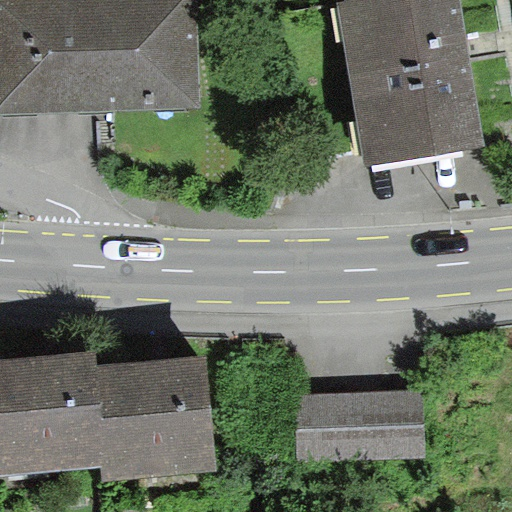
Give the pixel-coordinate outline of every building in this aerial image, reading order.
[(0,0),(0,104),(190,98),(186,0),(0,0)] [(333,0),(357,150),(477,132),(457,0),(333,0)] [(93,331),(0,340),(0,460),(104,448),(94,348),(93,331)] [(94,348),(104,448),(107,469),(219,458),(207,336),(94,348)] [(428,383),(296,387),(299,457),(430,452),(428,383)]
